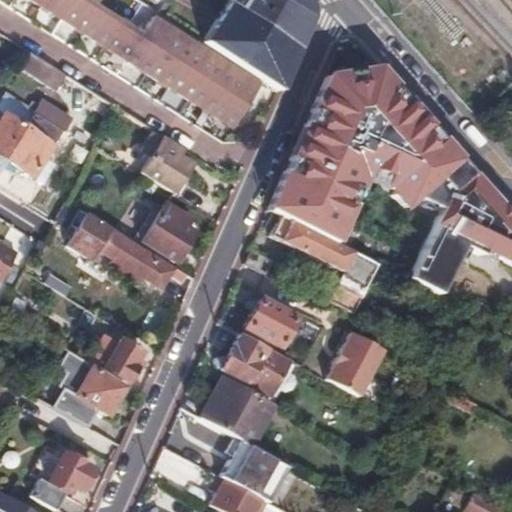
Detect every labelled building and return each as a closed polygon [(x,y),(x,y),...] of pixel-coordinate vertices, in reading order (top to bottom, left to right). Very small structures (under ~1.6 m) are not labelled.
[(27,0),(231,127),(257,86),(195,46),(150,18),(139,35),(84,0),(27,0)] [(227,0),(195,46),(272,94),(303,19),(306,0),(227,0)] [(54,92),(64,76),(28,54),(18,69),(54,92)] [(459,163),(378,69),(321,71),(266,208),(336,245),(368,177),(400,216),(459,163)] [(3,96),(0,102),(0,114),(2,116),(0,119),(0,156),(33,176),(51,146),(59,151),(68,135),(3,96)] [(138,174),(170,195),(189,165),(177,157),(181,150),(150,131),(137,150),(149,158),(138,174)] [(443,197),(470,178),(459,163),(400,216),(377,265),(401,277),(398,282),(436,300),(438,296),(461,248),(428,231),(443,197)] [(511,223),(470,178),(443,197),(428,231),(461,248),(511,274),(511,223)] [(183,229),(188,219),(164,204),(140,243),(172,264),(190,233),(183,229)] [(111,258),(139,277),(157,288),(167,272),(119,242),(122,237),(82,213),(64,244),(87,258),(93,247),(111,258)] [(398,282),(401,277),(377,265),(336,245),(286,219),(278,216),(268,237),(338,273),(324,300),(350,314),(358,299),(383,312),(398,282)] [(0,280),(17,253),(0,242),(0,280)] [(111,258),(93,247),(87,258),(84,265),(99,275),(111,258)] [(511,274),(461,248),(438,296),(492,323),(506,299),(511,301),(511,274)] [(241,264),(263,276),(270,261),(247,250),(241,264)] [(135,282),(139,277),(111,258),(107,264),(135,282)] [(239,328),(275,347),(291,318),(256,299),(239,328)] [(220,367),(266,393),(284,360),(238,335),(220,367)] [(323,381),(355,399),(380,352),(348,335),(339,350),(338,349),(323,381)] [(37,357),(42,360),(52,342),(48,340),(37,357)] [(134,362),(140,353),(117,340),(100,370),(124,384),(137,363),(134,362)] [(52,342),(42,360),(50,365),(42,378),(46,381),(39,393),(35,400),(84,428),(95,410),(105,416),(122,388),(90,368),(91,366),(52,342)] [(22,383),(39,393),(46,381),(42,378),(50,365),(42,360),(37,357),(22,383)] [(284,360),(266,393),(273,397),(291,364),(284,360)] [(196,418),(248,447),(271,405),(219,376),(196,418)] [(278,464),(248,447),(196,418),(191,415),(182,430),(268,481),(278,464)] [(419,433),(395,421),(387,436),(410,449),(419,433)] [(170,451),(221,480),(228,468),(178,439),(170,451)] [(88,471),(60,455),(45,483),(39,480),(30,497),(55,511),(68,488),(76,492),(88,471)] [(258,511),(265,503),(221,480),(206,505),(219,511),(258,511)] [(511,511),(470,491),(461,509),(466,511),(511,511)] [(29,511),(0,494),(0,511),(29,511)]
